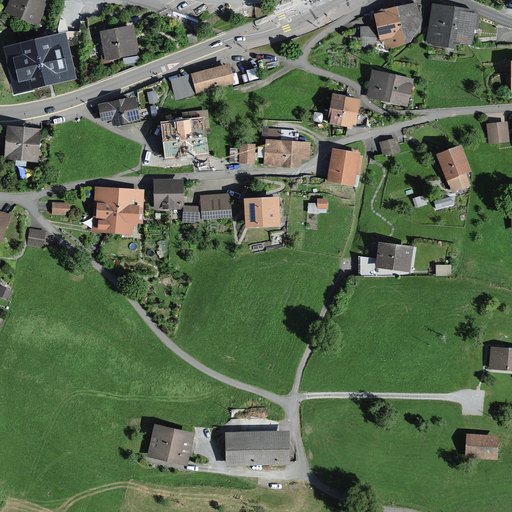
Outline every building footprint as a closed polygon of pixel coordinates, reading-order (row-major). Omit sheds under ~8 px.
[(12,0),(15,1),(10,11),(38,22),(41,15),(36,13),(41,0),(12,0)] [(396,12),(402,34),(395,36),(398,46),(407,41),(406,37),(412,36),(414,33),(411,23),(416,22),(412,2),(395,6),(396,12)] [(452,44),(452,39),(457,12),(436,9),(433,34),(428,33),(427,40),(452,44)] [(395,36),(402,34),(396,12),(379,16),(386,46),(380,47),(379,42),(374,42),(375,46),(374,46),(376,55),(389,52),(388,48),(398,46),(395,36)] [(475,15),(457,12),(452,39),(473,42),(475,15)] [(87,18),(87,33),(102,32),(102,17),(87,18)] [(362,46),(374,46),(375,46),(374,42),(374,31),(370,31),(370,27),(361,27),(362,46)] [(126,30),(115,32),(119,55),(136,52),(135,45),(129,46),(128,42),(135,41),(133,29),(126,30)] [(118,55),(119,55),(115,32),(104,35),(108,54),(102,56),(104,62),(110,61),(109,60),(119,58),(118,55)] [(66,33),(3,47),(14,94),(76,80),(66,33)] [(197,42),(196,34),(187,35),(189,44),(197,42)] [(511,45),(497,45),(497,59),(511,60),(511,45)] [(206,88),(231,82),(228,68),(194,77),(194,79),(172,85),(176,101),(200,95),(200,96),(207,94),(206,88)] [(371,95),(385,98),(389,79),(375,76),(371,95)] [(408,83),(389,79),(385,98),(404,102),(408,83)] [(156,107),(163,87),(162,80),(136,90),(140,110),(156,107)] [(341,125),(343,125),(341,123),(345,101),(346,97),(335,96),(331,123),(341,125)] [(345,101),(341,123),(343,125),(351,127),(356,99),(352,99),(346,97),(345,101)] [(137,118),(133,100),(101,107),(104,118),(111,116),(112,123),(137,118)] [(203,150),(200,127),(207,126),(206,112),(184,115),(185,123),(166,125),(169,153),(203,150)] [(507,141),(505,124),(489,126),(491,142),(507,141)] [(34,157),(36,134),(12,132),(10,148),(0,147),(0,159),(9,160),(9,154),(34,157)] [(388,141),(391,153),(399,151),(396,139),(388,141)] [(265,141),(264,164),(276,165),(276,163),(297,164),(297,157),(309,158),(312,155),(313,147),(277,144),(277,142),(265,141)] [(380,143),(384,155),(391,153),(388,141),(380,143)] [(253,161),(254,146),(241,146),(240,161),(253,161)] [(439,157),(449,183),(452,182),(455,189),(468,184),(468,183),(470,182),(465,170),(469,169),(461,148),(439,157)] [(358,184),(362,157),(357,156),(357,155),(335,151),(330,180),(358,184)] [(158,183),(158,205),(181,205),(181,182),(158,183)] [(110,217),(117,217),(119,193),(98,191),(97,205),(104,206),(104,208),(97,208),(97,216),(100,216),(99,228),(110,229),(110,217)] [(140,194),(119,193),(117,217),(110,217),(110,229),(129,230),(130,215),(142,216),(143,207),(139,207),(140,194)] [(203,200),(204,218),(230,216),(229,198),(203,200)] [(318,202),(309,202),(309,211),(329,212),(329,198),(318,198),(318,202)] [(249,223),(276,222),(275,201),(248,202),(249,223)] [(54,204),(53,213),(68,213),(68,205),(54,204)] [(184,213),(183,221),(196,221),(196,213),(184,213)] [(28,245),(33,246),(39,231),(30,230),(28,245)] [(44,232),(39,231),(33,246),(41,247),(44,232)] [(131,244),(131,254),(132,254),(132,260),(146,261),(146,244),(131,244)] [(407,269),(409,249),(381,245),(382,246),(380,259),(366,257),(365,261),(360,262),(359,276),(391,276),(392,267),(407,269)] [(437,264),(438,275),(452,274),(452,264),(437,264)] [(0,288),(0,294),(9,298),(12,290),(1,285),(0,288)] [(511,368),(511,350),(493,349),(491,367),(511,368)] [(153,453),(183,460),(188,438),(158,431),(153,453)] [(230,439),(230,462),(286,461),(285,437),(230,439)] [(493,456),(494,438),(469,437),(468,454),(493,456)]
